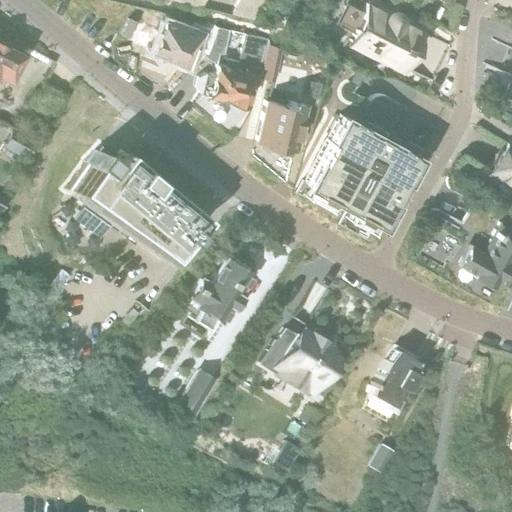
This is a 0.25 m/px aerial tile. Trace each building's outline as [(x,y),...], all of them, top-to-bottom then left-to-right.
[(260,9),(243,0),(237,0),(230,13),(254,20),(260,9)] [(243,0),(260,9),(264,0),(243,0)] [(367,48),(399,65),(402,66),(421,31),(405,23),(402,25),(396,22),(397,19),(397,14),(389,10),(385,13),(365,3),(361,11),(358,9),(352,14),(348,21),(348,29),(351,31),(350,33),(358,38),(358,39),(363,41),(363,40),(371,44),(369,48),(368,47),(367,48)] [(205,50),(214,26),(202,23),(199,31),(188,27),(187,30),(160,20),(156,30),(153,29),(153,30),(147,27),(141,31),(137,39),(139,46),(146,48),(146,49),(168,57),(169,62),(174,64),(179,61),(182,62),(190,44),(205,50)] [(214,26),(205,50),(201,54),(214,59),(221,35),(226,36),(228,29),(214,26)] [(266,38),(246,33),(243,33),(236,60),(225,58),(223,65),(214,63),(211,73),(208,73),(202,72),(196,76),(193,85),(196,90),(204,92),(203,93),(227,98),(229,103),(234,105),(238,101),(242,102),(246,82),(253,83),(256,69),(259,69),(266,38)] [(271,79),(279,46),(266,43),(259,76),(271,79)] [(0,78),(13,54),(0,46),(0,78)] [(29,104),(52,116),(64,93),(41,81),(29,104)] [(293,148),(303,104),(289,101),(288,105),(263,99),(254,139),(262,141),(262,142),(266,143),(265,147),(275,149),(276,145),(281,146),(281,145),(293,148)] [(303,180),(302,181),(331,197),(347,205),(376,221),(377,220),(405,168),(403,167),(407,160),(408,161),(413,153),(351,120),(339,113),(303,180)] [(10,131),(2,145),(25,157),(33,143),(10,131)] [(488,171),(479,187),(502,200),(509,188),(511,189),(511,144),(504,140),(487,170),(488,171)] [(81,203),(79,205),(70,218),(96,237),(107,222),(162,262),(189,229),(187,228),(197,216),(117,150),(107,163),(104,160),(105,159),(93,150),(83,161),(85,162),(62,189),(81,203)] [(511,229),(498,222),(481,253),(468,246),(458,263),(474,272),(473,275),(476,276),(475,278),(488,286),(489,283),(492,285),(496,278),(505,283),(511,270),(511,229)] [(230,257),(227,261),(222,258),(205,283),(197,277),(185,296),(193,302),(191,305),(217,321),(226,306),(228,307),(236,296),(234,294),(247,274),(242,271),(245,266),(230,257)] [(268,347),(266,351),(276,357),(270,365),(276,369),(274,374),(301,391),(304,386),(309,390),(311,387),(319,392),(322,389),(325,388),(330,381),(329,377),(331,373),(323,368),(331,356),(325,352),(329,346),(301,329),(298,334),(292,331),(291,332),(281,327),(274,337),(270,338),(267,343),(268,347)] [(385,414),(399,388),(403,390),(412,372),(409,370),(416,357),(415,356),(413,360),(391,348),(393,344),(392,343),(371,381),(369,380),(367,384),(369,385),(361,400),(362,401),(363,397),(386,410),(384,413),(385,414)] [(190,413),(211,379),(196,369),(175,403),(190,413)] [(511,416),(510,416),(502,452),(511,454),(511,466),(507,490),(511,499),(511,416)] [(282,440),(269,461),(275,465),(273,469),(279,473),(295,448),(282,440)] [(379,472),(390,451),(378,445),(367,466),(379,472)]
